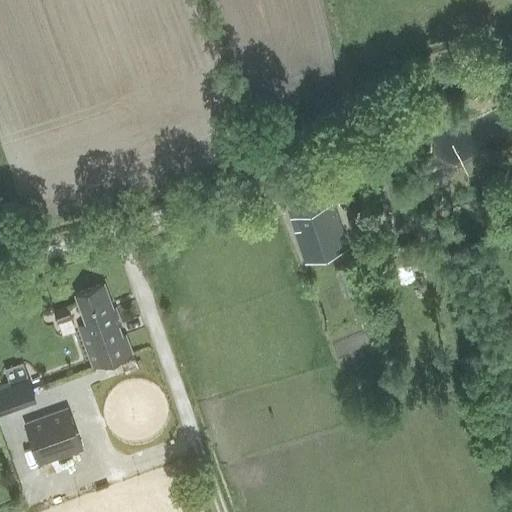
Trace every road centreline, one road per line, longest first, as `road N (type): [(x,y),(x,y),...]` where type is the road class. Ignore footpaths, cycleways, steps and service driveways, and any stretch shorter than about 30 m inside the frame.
road 1 (unclassified): [(0,272),(254,179),(415,79),(471,61),(511,63)]
road 2 (track): [(114,227),(217,511)]
